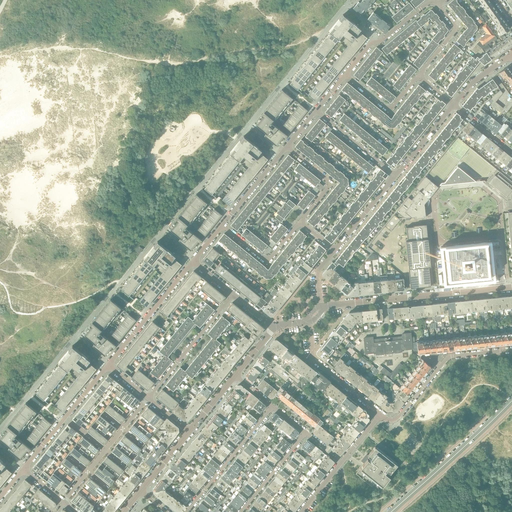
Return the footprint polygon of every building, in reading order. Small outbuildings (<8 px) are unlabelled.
[(368,6),(370,3),(372,0),(373,0),(374,0),(362,0),(360,3),(367,9),(368,7),(368,6)] [(458,5),(456,2),(457,1),(455,0),(453,0),(448,5),(451,8),(451,9),(452,10),(458,5)] [(491,4),(488,0),(487,0),(481,4),(485,9),(491,4)] [(365,11),(367,9),(360,3),(358,2),(355,6),(354,6),(352,8),(353,9),(356,11),(355,13),(359,16),(361,14),(360,13),(363,9),(365,11)] [(414,9),(409,3),(405,6),(410,12),(414,9)] [(495,9),(491,4),(485,9),(489,14),(495,9)] [(456,15),(463,9),(461,7),(458,5),(452,10),(453,11),(456,15)] [(410,12),(405,6),(402,9),(407,15),(410,12)] [(407,15),(402,9),(400,7),(397,9),(398,11),(403,17),(407,15)] [(467,15),(464,12),(465,11),(463,9),(456,15),(459,19),(460,20),(467,15)] [(499,15),(497,13),(495,9),(489,14),(492,19),(499,15)] [(441,22),(440,21),(438,18),(439,18),(436,14),(435,15),(432,11),(430,10),(425,15),(429,20),(430,19),(432,20),(433,22),(434,20),(435,22),(437,24),(438,25),(436,26),(441,31),(440,32),(444,35),(447,31),(447,30),(444,26),(445,25),(442,22),(441,22)] [(403,17),(398,11),(395,14),(400,20),(403,17)] [(381,21),(378,18),(374,15),(375,14),(373,13),(367,19),(372,23),(371,24),(373,26),(374,25),(379,29),(384,22),(382,20),(381,21)] [(400,20),(395,14),(391,17),(396,23),(400,20)] [(297,90),(342,35),(351,42),(346,49),(351,53),(353,55),(367,38),(359,32),(361,30),(343,15),(288,82),(289,84),(288,85),(290,90),(293,91),(301,96),(302,94),(297,90)] [(421,27),(427,22),(429,20),(425,15),(424,15),(420,18),(421,18),(417,22),(421,27)] [(465,25),(471,19),(469,17),(469,18),(467,15),(460,20),(461,21),(462,21),(465,25)] [(502,19),(500,16),(499,15),(492,19),(496,24),(502,19)] [(475,24),(473,21),(471,19),(465,25),(467,28),(475,28),(475,24)] [(509,29),(506,25),(502,19),(496,24),(494,25),(500,32),(499,33),(500,35),(509,29)] [(421,27),(417,22),(416,21),(412,23),(417,29),(419,28),(420,29),(422,28),(421,27)] [(386,29),(389,26),(386,24),(386,23),(384,22),(379,29),(383,32),(382,33),(385,35),(386,33),(388,31),(386,29)] [(417,29),(412,23),(409,26),(414,32),(417,29)] [(494,40),(496,39),(497,38),(495,36),(486,24),(482,27),(487,34),(479,40),(479,41),(476,44),(471,50),(475,54),(482,49),(489,44),(490,43),(494,40)] [(414,32),(409,26),(406,29),(410,35),(413,33),(414,34),(415,34),(414,32)] [(473,34),(475,31),(475,28),(467,28),(465,31),(472,36),(473,34)] [(410,35),(406,29),(402,32),(407,38),(410,35)] [(442,40),(444,36),(444,35),(440,32),(439,33),(439,32),(439,31),(437,30),(436,31),(438,32),(432,39),(437,43),(441,39),(442,40)] [(511,44),(511,32),(510,30),(508,32),(509,33),(505,36),(503,35),(501,36),(503,38),(504,37),(505,38),(510,45),(511,45),(511,44)] [(472,36),(465,31),(462,35),(461,34),(460,36),(467,41),(469,38),(470,38),(472,36)] [(407,38),(402,32),(399,35),(404,41),(407,38)] [(404,41),(399,35),(395,38),(400,43),(402,45),(403,44),(401,42),(404,41)] [(464,44),(467,41),(460,36),(459,37),(460,37),(456,41),(463,47),(465,45),(464,44)] [(400,43),(395,38),(392,40),(397,46),(400,43)] [(510,45),(505,38),(501,42),(505,49),(510,45)] [(438,44),(437,43),(432,39),(429,42),(436,48),(438,44)] [(397,46),(392,40),(389,43),(393,49),(397,46)] [(436,48),(429,42),(426,46),(433,51),(436,48)] [(505,49),(501,42),(497,45),(499,48),(498,49),(501,52),(505,49)] [(393,49),(389,43),(385,46),(390,52),(393,49)] [(461,50),(454,44),(451,48),(450,48),(449,49),(456,54),(458,52),(458,53),(460,50),(461,50)] [(501,52),(498,49),(499,48),(497,45),(491,49),(495,56),(501,52)] [(390,52),(385,46),(382,49),(387,55),(390,52)] [(433,51),(426,46),(424,49),(430,55),(433,51)] [(382,53),(380,51),(376,48),(373,51),(380,56),(382,53)] [(353,55),(351,53),(346,49),(342,53),(349,59),(353,55)] [(430,55),(424,49),(421,53),(427,58),(430,55)] [(453,58),(456,54),(449,49),(448,51),(445,55),(452,60),(454,58),(453,58)] [(495,56),(491,49),(486,53),(491,59),(495,56)] [(380,56),(373,51),(370,54),(377,60),(380,56)] [(349,59),(342,53),(339,57),(346,63),(349,59)] [(427,58),(421,53),(418,56),(424,62),(427,58)] [(491,59),(486,53),(483,55),(479,59),(477,57),(475,60),(472,58),(469,61),(469,60),(467,62),(474,68),(479,61),(481,62),(484,65),(488,62),(491,60),(491,59)] [(377,60),(370,54),(368,58),(374,63),(377,60)] [(452,60),(445,55),(442,59),(442,58),(441,60),(447,65),(449,62),(450,63),(452,60)] [(424,62),(418,56),(415,60),(422,65),(424,62)] [(346,63),(339,57),(335,61),(343,67),(346,63)] [(374,63),(368,58),(365,61),(371,66),(374,63)] [(422,65),(415,60),(413,64),(419,68),(422,65)] [(444,68),(447,65),(441,60),(440,61),(437,65),(444,70),(445,69),(444,68)] [(343,67),(335,61),(332,66),(339,72),(343,67)] [(371,66),(365,61),(362,65),(368,70),(371,66)] [(465,79),(474,68),(467,62),(465,64),(466,65),(461,72),(460,71),(458,73),(465,79)] [(368,70),(362,65),(359,68),(366,73),(368,70)] [(416,70),(410,65),(407,68),(413,73),(416,70)] [(444,70),(437,65),(434,69),(433,70),(439,75),(441,72),(442,73),(444,70)] [(339,72),(332,66),(328,70),(336,76),(339,72)] [(507,78),(511,74),(511,73),(507,67),(497,75),(502,82),(506,79),(504,77),(506,76),(507,78)] [(367,74),(366,73),(359,68),(357,71),(363,77),(365,75),(366,75),(367,74)] [(413,73),(407,68),(404,71),(410,77),(413,73)] [(336,76),(328,70),(325,74),(332,80),(336,76)] [(436,78),(439,75),(433,70),(431,71),(432,71),(428,75),(435,81),(437,79),(436,78)] [(363,77),(357,71),(354,75),(360,80),(363,77)] [(410,77),(404,71),(401,75),(407,80),(410,77)] [(465,79),(458,73),(456,76),(457,76),(452,83),(451,82),(449,84),(456,90),(465,79)] [(332,80),(325,74),(321,78),(329,84),(332,80)] [(407,80),(401,75),(398,78),(405,83),(407,80)] [(329,84),(321,78),(318,83),(325,88),(329,84)] [(370,86),(375,80),(371,78),(368,81),(366,83),(370,86)] [(405,83),(398,78),(395,82),(402,87),(405,83)] [(487,93),(495,88),(495,89),(497,87),(492,79),(478,89),(486,95),(488,94),(487,93)] [(373,89),(378,83),(375,80),(370,86),(373,89)] [(399,90),(402,87),(395,82),(393,85),(396,88),(396,89),(394,88),(393,89),(395,91),(396,91),(397,92),(398,92),(399,90)] [(325,88),(318,83),(315,87),(322,93),(325,88)] [(347,94),(352,87),(351,86),(347,83),(341,90),(344,92),(344,91),(347,94)] [(377,92),(382,86),(378,83),(373,89),(377,92)] [(451,96),(456,90),(449,84),(448,86),(448,87),(445,90),(448,93),(447,94),(451,96)] [(425,91),(418,85),(415,89),(414,90),(421,96),(423,93),(424,93),(425,91)] [(380,95),(385,89),(382,86),(377,92),(380,95)] [(322,93),(315,87),(311,91),(318,97),(322,93)] [(352,99),(357,92),(354,88),(352,87),(347,94),(350,96),(349,97),(352,99)] [(476,102),(479,99),(482,95),(484,97),(486,95),(478,89),(477,88),(468,99),(475,105),(477,103),(476,102)] [(383,97),(388,91),(385,89),(380,95),(383,97)] [(499,98),(503,93),(500,90),(500,91),(499,89),(495,92),(496,94),(494,95),(499,98)] [(274,125),(281,117),(295,100),(282,90),(275,100),(274,99),(263,113),(264,113),(255,124),(264,132),(265,131),(267,133),(264,136),(278,147),(287,136),(274,125)] [(418,99),(421,96),(414,90),(413,92),(410,96),(417,101),(419,99),(418,99)] [(318,97),(311,91),(308,95),(315,101),(318,97)] [(387,100),(392,94),(388,91),(383,97),(387,100)] [(357,102),(363,95),(361,94),(361,95),(357,92),(352,99),(353,100),(354,99),(357,102)] [(390,103),(395,97),(392,94),(387,100),(390,103)] [(345,100),(343,98),(339,95),(336,99),(342,104),(345,100)] [(362,107),(368,100),(364,97),(363,95),(357,102),(360,104),(360,105),(362,107)] [(417,101),(410,96),(407,100),(407,99),(406,101),(412,106),(415,103),(416,104),(417,101)] [(342,104),(336,99),(334,102),(340,107),(342,104)] [(475,105),(468,99),(462,106),(466,109),(467,108),(469,110),(472,107),(473,107),(475,105)] [(368,110),(373,104),(372,103),(371,103),(368,100),(362,107),(364,109),(364,108),(368,110)] [(440,110),(445,104),(441,101),(441,102),(438,100),(435,103),(434,103),(433,104),(440,110)] [(410,109),(412,106),(406,101),(404,102),(405,102),(402,106),(409,112),(411,110),(410,109)] [(340,107),(334,102),(331,105),(338,111),(340,109),(338,108),(340,107)] [(308,111),(306,110),(300,104),(296,109),(304,115),(308,111)] [(372,115),(378,108),(374,105),(373,104),(368,110),(371,113),(370,113),(372,115)] [(440,110),(433,104),(431,107),(426,114),(425,114),(424,115),(431,121),(440,110)] [(339,112),(338,111),(331,105),(328,109),(334,114),(336,116),(339,112)] [(409,112),(402,106),(398,110),(397,111),(404,116),(407,113),(407,114),(409,112)] [(478,119),(486,109),(484,107),(482,110),(481,109),(475,116),(478,119)] [(378,119),(383,112),(382,111),(378,108),(372,115),(374,117),(375,116),(378,119)] [(304,115),(296,109),(293,112),(289,109),(289,110),(301,120),(304,115)] [(334,114),(328,109),(325,113),(331,117),(334,114)] [(482,122),(488,115),(486,113),(488,111),(486,109),(478,119),(482,122)] [(301,120),(289,110),(288,111),(292,114),(289,117),(297,124),(301,120)] [(401,119),(404,116),(397,111),(396,112),(393,116),(394,116),(401,122),(402,120),(401,119)] [(382,124),(388,117),(384,114),(384,113),(383,112),(378,119),(381,121),(380,122),(381,122),(382,124)] [(487,122),(494,114),(493,112),(490,116),(488,115),(482,122),(485,125),(487,122)] [(459,123),(462,119),(459,117),(460,116),(456,113),(451,120),(458,125),(460,124),(459,123)] [(343,123),(347,117),(344,114),(342,117),(340,119),(339,120),(343,123)] [(489,128),(495,120),(493,119),(496,115),(494,114),(487,122),(485,125),(489,128)] [(422,132),(426,127),(431,121),(424,115),(422,118),(420,122),(417,125),(415,127),(422,132)] [(401,122),(394,116),(393,116),(391,119),(392,128),(396,127),(398,124),(399,124),(400,122),(401,122)] [(297,124),(289,117),(286,121),(282,117),(282,118),(294,128),(297,124)] [(349,122),(351,120),(347,117),(343,123),(346,126),(349,122)] [(392,128),(391,119),(388,117),(382,124),(385,125),(388,128),(392,128)] [(492,130),(502,119),(500,117),(497,122),(495,120),(489,128),(492,130)] [(294,128),(282,118),(281,119),(285,122),(282,126),(290,132),(294,128)] [(502,126),(500,125),(502,122),(504,119),(503,118),(502,119),(492,130),(496,133),(498,131),(502,126)] [(326,124),(319,119),(317,123),(323,128),(326,124)] [(350,129),(354,123),(351,120),(349,122),(346,126),(350,129)] [(450,134),(453,130),(456,127),(456,128),(458,125),(451,120),(442,130),(449,136),(451,135),(450,134)] [(501,134),(508,125),(509,124),(510,125),(511,123),(511,122),(510,121),(508,123),(508,122),(507,122),(505,124),(504,123),(502,126),(498,131),(501,134)] [(323,128),(317,123),(314,126),(320,131),(323,128)] [(353,131),(358,125),(354,123),(350,129),(353,131)] [(462,139),(472,127),(471,126),(472,125),(469,123),(469,124),(463,131),(465,133),(464,134),(464,135),(461,138),(462,138),(461,139),(462,139)] [(356,134),(361,128),(358,125),(353,131),(356,134)] [(504,137),(511,129),(509,128),(510,127),(508,125),(501,134),(504,137)] [(320,131),(314,126),(311,129),(317,135),(320,131)] [(333,135),(331,133),(330,132),(332,129),(329,127),(325,133),(327,135),(325,138),(328,141),(333,135)] [(413,143),(422,132),(415,127),(413,129),(414,129),(408,136),(406,138),(413,143)] [(471,138),(477,131),(477,130),(475,128),(474,128),(472,127),(462,139),(464,141),(465,140),(467,137),(470,139),(471,138)] [(362,139),(367,133),(361,128),(356,134),(360,137),(359,137),(360,138),(360,137),(361,139),(362,139)] [(317,135),(311,129),(308,133),(314,138),(317,135)] [(441,145),(444,141),(447,138),(447,139),(449,136),(442,130),(432,143),(440,150),(440,149),(443,146),(441,145)] [(475,141),(481,134),(477,131),(471,138),(475,141)] [(314,138),(308,133),(305,137),(306,137),(305,138),(307,140),(308,139),(311,142),(314,138)] [(365,141),(370,135),(367,133),(362,139),(361,139),(362,139),(365,141)] [(369,144),(374,138),(376,136),(372,133),(370,135),(365,141),(369,144)] [(480,145),(486,138),(481,134),(475,141),(480,145)] [(332,143),(336,137),(333,135),(328,141),(332,143)] [(211,195),(243,156),(252,163),(246,170),(254,176),(258,171),(267,159),(260,153),(261,151),(244,136),(202,187),(211,195)] [(335,146),(340,140),(336,137),(332,143),(335,146)] [(372,147),(377,141),(374,138),(369,144),(372,147)] [(404,154),(408,149),(413,143),(406,138),(404,140),(405,140),(399,147),(397,148),(404,154)] [(484,148),(490,141),(486,138),(480,145),(484,148)] [(300,151),(305,145),(303,143),(303,142),(301,140),(295,147),(299,150),(300,151)] [(339,149),(344,143),(340,140),(335,146),(339,149)] [(375,150),(380,144),(377,141),(372,147),(375,150)] [(488,152),(494,145),(490,141),(484,148),(483,149),(480,153),(481,154),(483,152),(483,153),(484,151),(485,151),(486,150),(488,152)] [(342,152),(347,146),(344,143),(339,149),(342,152)] [(440,150),(432,143),(432,144),(431,146),(430,145),(430,146),(438,152),(437,153),(438,153),(441,155),(444,152),(440,149),(440,150)] [(379,153),(384,146),(380,144),(375,150),(379,153)] [(386,154),(387,152),(386,151),(387,149),(389,147),(386,144),(384,147),(384,146),(379,153),(382,155),(381,157),(383,159),(387,155),(386,154)] [(305,155),(311,148),(309,147),(308,147),(305,145),(300,151),(301,152),(302,152),(305,155)] [(492,155),(498,148),(494,145),(488,152),(492,155)] [(347,156),(352,150),(351,149),(351,148),(350,148),(347,146),(342,152),(347,156)] [(428,161),(431,158),(433,154),(435,156),(437,153),(438,152),(430,146),(420,158),(427,164),(429,162),(428,161)] [(310,160),(316,153),(313,151),(313,150),(311,148),(305,155),(309,158),(309,159),(310,160)] [(404,154),(397,148),(395,151),(396,151),(391,157),(390,157),(386,162),(390,165),(393,168),(394,169),(394,168),(397,165),(396,164),(404,154)] [(497,159),(503,152),(498,148),(492,155),(497,159)] [(351,159),(356,153),(353,150),(352,150),(347,156),(348,157),(347,159),(349,161),(351,159)] [(501,162),(507,155),(505,154),(506,153),(503,151),(503,152),(497,159),(501,162)] [(315,163),(321,157),(319,155),(316,153),(310,160),(312,161),(312,160),(315,163)] [(354,161),(359,156),(356,153),(351,159),(354,161)] [(294,160),(288,155),(286,158),(292,163),(294,160)] [(505,166),(511,158),(509,156),(507,155),(501,162),(505,166)] [(358,164),(363,159),(359,156),(354,161),(358,164)] [(321,168),(326,161),(323,159),(321,157),(315,163),(319,167),(321,168)] [(292,163),(286,158),(283,162),(289,167),(290,168),(291,166),(290,165),(292,163)] [(420,171),(422,168),(424,165),(425,166),(427,164),(420,158),(412,167),(419,173),(421,171),(420,171)] [(361,167),(366,161),(363,159),(358,164),(361,167)] [(326,172),(331,165),(329,163),(329,164),(326,161),(321,168),(322,169),(326,172)] [(365,170),(370,164),(366,161),(361,167),(365,170)] [(289,167),(283,162),(280,165),(286,170),(289,167)] [(296,167),(294,170),(298,172),(298,173),(303,167),(299,164),(296,167)] [(374,170),(372,169),(373,167),(370,164),(365,170),(368,173),(368,172),(371,174),(374,170)] [(286,170),(280,165),(277,169),(283,174),(286,170)] [(331,176),(336,170),(333,167),(334,167),(331,165),(326,172),(330,175),(331,176)] [(298,173),(295,176),(295,177),(298,179),(301,175),(306,169),(303,167),(298,173)] [(419,173),(412,167),(401,180),(409,186),(413,182),(412,181),(417,175),(418,175),(419,173)] [(283,174),(277,169),(275,172),(281,177),(283,174)] [(305,178),(310,172),(306,169),(301,175),(305,178)] [(388,176),(387,175),(384,172),(380,169),(376,174),(377,175),(372,180),(371,180),(369,183),(376,188),(384,178),(385,180),(386,179),(385,179),(388,176)] [(465,182),(463,181),(457,176),(460,173),(456,169),(443,185),(465,182)] [(254,176),(246,170),(243,174),(250,180),(254,176)] [(337,180),(342,173),(339,172),(336,170),(331,176),(332,177),(336,180),(337,180)] [(467,176),(465,174),(465,172),(462,170),(460,173),(457,176),(463,181),(467,176)] [(281,177),(275,172),(272,175),(278,180),(281,177)] [(308,181),(313,175),(310,172),(305,178),(308,181)] [(511,182),(500,172),(496,177),(495,175),(488,183),(490,184),(488,186),(506,202),(506,203),(506,205),(507,206),(507,207),(508,208),(511,207),(511,182)] [(347,182),(346,178),(343,175),(342,173),(337,180),(339,182),(339,183),(347,182)] [(250,180),(243,174),(240,178),(247,184),(250,180)] [(278,180),(272,175),(269,179),(275,184),(276,182),(278,183),(279,181),(278,180)] [(311,184),(316,178),(313,175),(308,181),(311,184)] [(427,201),(438,187),(425,177),(416,189),(419,191),(411,200),(408,198),(397,212),(404,218),(414,217),(414,219),(424,218),(424,217),(424,216),(425,216),(425,208),(426,208),(427,207),(428,206),(428,205),(428,203),(428,202),(427,201)] [(247,184),(240,178),(236,183),(243,189),(247,184)] [(316,178),(311,184),(315,186),(315,187),(318,183),(320,181),(316,178)] [(277,186),(275,184),(269,179),(266,182),(272,187),(274,189),(277,186)] [(409,186),(401,180),(391,193),(398,199),(400,197),(399,196),(402,192),(404,191),(405,191),(409,186)] [(272,187),(266,182),(263,186),(269,191),(272,187)] [(345,188),(347,185),(347,182),(339,183),(337,185),(344,191),(346,189),(345,188)] [(243,189),(236,183),(233,187),(240,193),(243,189)] [(376,188),(369,183),(368,184),(369,185),(363,192),(362,191),(360,193),(367,199),(376,188)] [(344,191),(337,185),(334,189),(333,189),(332,190),(339,196),(342,192),(342,193),(344,191)] [(269,191),(263,186),(260,189),(261,190),(259,192),(265,196),(267,194),(269,191)] [(240,193),(233,187),(229,191),(236,197),(240,193)] [(339,196),(332,190),(331,192),(329,195),(336,201),(337,199),(338,197),(339,196)] [(236,197),(229,191),(226,196),(233,202),(236,197)] [(265,196),(259,192),(259,191),(256,195),(262,200),(264,198),(267,200),(268,198),(265,196)] [(309,191),(306,194),(312,199),(315,196),(310,192),(309,191)] [(358,210),(363,204),(367,199),(360,193),(359,195),(360,196),(354,202),(351,205),(358,210)] [(398,199),(391,193),(383,203),(390,209),(392,207),(391,206),(396,201),(398,199)] [(312,199),(306,194),(303,198),(309,203),(312,199)] [(192,226),(196,221),(209,205),(207,203),(197,195),(189,205),(188,204),(175,220),(177,221),(170,230),(178,236),(179,235),(181,237),(179,241),(191,251),(192,252),(202,240),(189,230),(192,226)] [(260,202),(262,200),(256,195),(253,198),(260,204),(262,205),(263,204),(260,202)] [(336,201),(329,195),(325,199),(324,200),(331,206),(333,203),(334,204),(336,201)] [(233,202),(226,196),(222,200),(229,206),(233,202)] [(260,204),(253,198),(251,201),(257,206),(258,204),(259,205),(260,204)] [(295,205),(289,200),(289,201),(286,198),(284,201),(285,202),(292,208),(292,209),(295,205)] [(309,203),(303,198),(300,201),(306,206),(309,203)] [(331,206),(324,200),(323,202),(320,206),(327,211),(329,209),(328,209),(331,206)] [(257,206),(251,201),(248,205),(254,210),(257,206)] [(297,205),(298,205),(303,210),(306,206),(300,201),(297,205)] [(292,208),(285,202),(283,205),(284,205),(281,208),(288,213),(289,212),(292,208)] [(390,209),(383,203),(373,215),(381,222),(384,219),(382,217),(388,210),(388,211),(390,209)] [(256,212),(254,210),(248,205),(245,208),(251,213),(253,215),(256,212)] [(349,221),(354,215),(358,210),(351,205),(350,206),(351,207),(345,213),(342,216),(349,221)] [(327,211),(320,206),(317,210),(317,209),(316,211),(323,216),(325,214),(327,211)] [(251,213),(245,208),(242,212),(248,217),(249,218),(250,216),(249,215),(251,213)] [(288,213),(281,208),(279,211),(278,210),(277,212),(278,214),(284,218),(287,215),(288,213)] [(222,216),(214,209),(211,213),(219,220),(222,216)] [(470,213),(468,212),(466,210),(460,218),(464,221),(470,213)] [(323,216),(316,211),(314,212),(315,212),(312,216),(319,222),(320,220),(323,216)] [(248,217),(242,212),(239,215),(246,220),(248,217)] [(219,220),(211,213),(208,217),(204,214),(203,214),(215,224),(219,220)] [(215,224),(203,214),(202,215),(206,218),(204,222),(212,228),(215,224)] [(284,219),(284,218),(278,214),(275,217),(281,222),(284,219)] [(246,220),(239,215),(237,219),(244,224),(245,223),(244,222),(246,220)] [(378,233),(385,224),(381,222),(373,215),(371,218),(379,224),(381,226),(376,232),(378,233)] [(319,222),(312,216),(308,220),(307,221),(309,223),(313,226),(312,227),(314,229),(315,228),(314,226),(316,223),(317,224),(319,222)] [(349,221),(342,216),(341,217),(342,218),(338,223),(336,224),(333,226),(340,232),(349,221)] [(379,224),(371,218),(361,230),(368,236),(370,234),(369,234),(375,226),(376,227),(379,224)] [(244,224),(237,219),(234,222),(240,227),(242,225),(243,226),(244,224)] [(287,229),(282,225),(281,224),(276,220),(275,222),(278,224),(276,226),(279,228),(285,233),(287,229)] [(212,228),(204,222),(201,225),(197,222),(196,223),(208,233),(212,228)] [(240,227),(234,222),(231,226),(239,233),(240,231),(238,229),(240,227)] [(208,233),(196,223),(196,224),(200,227),(197,230),(205,237),(208,233)] [(426,225),(425,225),(413,226),(413,227),(406,228),(407,241),(406,241),(410,289),(431,287),(429,267),(431,267),(426,225)] [(331,243),(336,237),(340,232),(333,226),(332,228),(333,229),(327,235),(325,238),(331,243)] [(285,233),(279,228),(276,231),(282,236),(285,233)] [(245,237),(250,231),(246,229),(243,232),(242,231),(241,233),(242,234),(241,235),(245,237)] [(304,239),(306,236),(301,232),(300,230),(298,232),(295,236),(303,242),(304,240),(304,239)] [(368,236),(361,230),(352,241),(359,247),(361,245),(360,244),(365,238),(366,239),(368,236)] [(248,240),(253,234),(250,231),(245,237),(248,240)] [(282,236),(276,231),(273,235),(279,240),(282,236)] [(224,244),(229,238),(228,237),(224,234),(218,241),(221,243),(221,242),(224,244)] [(252,243),(257,237),(253,234),(248,240),(252,243)] [(279,240),(273,235),(270,238),(268,240),(269,241),(271,239),(273,241),(276,243),(279,240)] [(303,242),(295,236),(292,240),(291,241),(298,247),(300,244),(301,244),(303,242)] [(255,246),(260,240),(257,237),(252,243),(255,246)] [(229,249),(234,242),(231,239),(229,238),(224,244),(227,247),(229,249)] [(258,249),(263,243),(260,240),(255,246),(258,249)] [(271,249),(276,243),(273,241),(268,247),(267,245),(264,249),(268,253),(271,249)] [(298,247),(291,241),(290,242),(290,243),(287,246),(294,252),(296,250),(295,250),(298,247)] [(352,254),(355,251),(357,249),(359,247),(352,241),(344,251),(351,257),(353,255),(352,254)] [(129,296),(157,261),(166,269),(160,275),(166,280),(168,281),(172,276),(181,265),(174,258),(175,256),(157,242),(119,288),(129,296)] [(234,253),(240,246),(238,245),(234,242),(229,249),(231,251),(231,250),(234,253)] [(264,249),(267,245),(263,243),(258,249),(262,252),(264,249)] [(316,261),(321,256),(325,250),(319,244),(317,246),(318,247),(312,254),(312,253),(310,256),(316,261)] [(501,244),(440,250),(444,285),(505,279),(504,269),(497,269),(496,258),(503,258),(501,244)] [(239,258),(244,251),(241,248),(241,247),(240,246),(234,253),(237,255),(237,256),(239,258)] [(294,252),(287,246),(284,250),(283,251),(290,257),(292,254),(294,252)] [(220,255),(212,248),(209,252),(217,259),(220,255),(221,256),(222,255),(221,254),(220,255)] [(244,261),(250,255),(249,254),(248,254),(244,251),(239,258),(241,259),(242,259),(244,261)] [(290,257),(283,251),(281,253),(282,253),(279,257),(286,262),(287,260),(290,257)] [(351,257),(344,251),(336,260),(338,262),(343,267),(345,264),(344,264),(349,258),(349,259),(351,257)] [(217,259),(209,252),(206,256),(214,263),(217,259)] [(249,266),(255,259),(251,256),(250,255),(244,261),(247,263),(247,264),(249,266)] [(214,263),(206,256),(202,260),(210,267),(214,263)] [(311,267),(316,261),(310,256),(308,258),(305,262),(311,267)] [(286,262),(279,257),(275,260),(274,261),(281,267),(284,264),(284,265),(286,262)] [(302,280),(311,268),(312,268),(311,267),(305,262),(304,261),(301,264),(301,263),(303,261),(298,258),(294,263),(298,266),(298,267),(295,270),(296,271),(294,273),(302,280)] [(255,269),(260,263),(259,262),(255,259),(249,266),(252,268),(252,267),(255,269)] [(338,273),(333,269),(338,262),(336,260),(333,263),(332,262),(323,274),(323,275),(334,285),(340,277),(338,275),(339,274),(338,273)] [(281,267),(274,261),(273,263),(270,267),(277,273),(279,270),(281,267)] [(219,274),(225,266),(221,262),(218,266),(214,270),(219,274)] [(259,274),(265,268),(265,267),(261,264),(260,263),(255,269),(258,272),(257,273),(259,274)] [(222,277),(229,269),(225,266),(219,274),(222,277)] [(277,273),(270,267),(268,270),(269,278),(273,278),(275,275),(276,275),(277,273)] [(269,278),(268,270),(265,268),(259,274),(262,276),(265,278),(269,278)] [(226,280),(232,272),(229,269),(222,277),(226,280)] [(202,278),(193,271),(190,275),(198,282),(202,278)] [(230,283),(236,275),(232,272),(226,280),(230,283)] [(292,292),(302,280),(294,273),(292,276),(291,275),(285,282),(286,283),(284,286),(292,292)] [(374,292),(373,282),(368,282),(367,274),(365,275),(363,275),(363,280),(365,280),(365,282),(358,283),(359,294),(374,292)] [(166,280),(160,275),(157,280),(164,286),(168,281),(166,280)] [(198,282),(190,275),(187,279),(195,286),(198,282)] [(233,286),(240,278),(236,275),(230,283),(233,286)] [(403,289),(402,279),(395,279),(394,276),(387,276),(388,280),(389,291),(403,289)] [(340,290),(347,281),(344,279),(343,279),(340,277),(334,285),(340,290)] [(359,294),(358,283),(357,280),(353,280),(353,277),(348,278),(348,280),(347,281),(340,290),(347,295),(359,294)] [(206,282),(202,278),(198,282),(203,286),(206,282)] [(237,289),(244,281),(240,278),(233,286),(237,289)] [(195,286),(187,279),(184,283),(192,290),(195,286)] [(164,286),(157,280),(153,284),(161,290),(164,286)] [(389,291),(388,280),(373,282),(374,292),(389,291)] [(241,292),(247,284),(244,281),(237,289),(241,292)] [(204,293),(210,285),(206,282),(203,286),(200,290),(204,293)] [(192,290),(184,283),(180,287),(188,294),(192,290)] [(161,290),(153,284),(150,288),(157,294),(161,290)] [(245,295),(251,287),(247,284),(241,292),(245,295)] [(282,304),(292,292),(284,286),(282,284),(280,287),(281,288),(275,295),(276,295),(274,298),(282,304)] [(204,300),(214,288),(210,285),(204,293),(206,295),(203,299),(204,300)] [(188,294),(180,287),(177,291),(185,298),(188,294)] [(248,298),(255,290),(251,287),(245,295),(248,298)] [(157,294),(150,288),(146,292),(154,298),(157,294)] [(211,299),(217,291),(214,288),(204,300),(205,301),(208,297),(211,299)] [(252,301),(258,293),(255,290),(248,298),(252,301)] [(185,298),(177,291),(174,295),(182,302),(185,298)] [(211,306),(221,294),(217,291),(211,299),(214,301),(211,305),(211,306)] [(154,298),(146,292),(143,297),(150,303),(154,298)] [(256,304),(262,296),(258,293),(252,301),(256,304)] [(219,305),(225,297),(221,294),(211,306),(212,307),(215,303),(219,305)] [(272,316),(282,304),(274,298),(269,294),(264,300),(261,298),(256,305),(261,309),(270,316),(272,316)] [(182,302),(174,295),(171,299),(179,306),(182,302)] [(511,308),(511,296),(501,298),(503,309),(511,308)] [(150,303),(143,297),(139,301),(147,307),(150,303)] [(503,309),(501,298),(486,299),(487,311),(495,310),(496,318),(496,322),(498,322),(498,318),(499,318),(498,310),(503,309)] [(179,306),(171,299),(167,303),(175,310),(179,306)] [(487,311),(486,299),(470,301),(471,312),(487,311)] [(106,331),(110,326),(123,310),(111,300),(103,310),(102,309),(89,325),(91,327),(84,335),(92,341),(93,341),(96,343),(93,346),(106,357),(113,349),(116,346),(103,335),(106,331)] [(471,312),(470,301),(455,302),(456,314),(471,312)] [(456,314),(455,302),(439,304),(440,315),(456,314)] [(175,310),(167,303),(164,307),(172,313),(175,310)] [(226,318),(236,306),(232,303),(226,311),(229,313),(225,318),(226,318)] [(207,319),(214,310),(207,304),(200,313),(207,319)] [(440,315),(439,304),(423,305),(425,317),(428,317),(428,318),(432,318),(432,316),(434,316),(435,320),(440,319),(440,315)] [(425,317),(423,305),(408,307),(409,318),(409,319),(425,317)] [(234,317),(240,309),(236,306),(226,318),(227,319),(230,315),(234,317)] [(172,313),(164,307),(161,311),(169,318),(172,313)] [(409,318),(408,307),(393,309),(394,319),(395,319),(397,319),(397,318),(400,318),(400,319),(404,318),(404,317),(406,317),(406,318),(409,318)] [(234,324),(244,312),(240,309),(234,317),(236,319),(233,324),(234,324)] [(382,317),(381,310),(368,311),(370,330),(370,332),(372,332),(371,324),(371,321),(373,320),(373,321),(377,321),(377,320),(382,320),(382,317)] [(370,330),(368,311),(349,313),(355,318),(356,322),(357,323),(358,322),(359,324),(362,323),(362,322),(365,322),(365,321),(367,321),(367,322),(367,324),(368,324),(369,330),(370,330)] [(241,323),(247,315),(244,312),(234,324),(234,325),(238,321),(241,323)] [(200,327),(207,319),(200,313),(193,321),(195,323),(200,327)] [(352,326),(356,322),(355,318),(349,313),(339,324),(347,331),(349,329),(350,330),(353,326),(352,326)] [(136,321),(135,320),(128,314),(125,318),(133,325),(136,321)] [(251,318),(247,315),(241,323),(243,325),(241,328),(241,329),(242,329),(251,318)] [(222,331),(229,322),(222,316),(215,325),(222,331)] [(188,332),(195,323),(193,321),(188,317),(181,326),(188,332)] [(133,325),(125,318),(122,322),(118,319),(117,319),(129,329),(133,325)] [(264,328),(258,323),(251,318),(242,329),(244,331),(251,336),(254,339),(257,336),(257,337),(264,328)] [(129,329),(117,319),(117,320),(121,324),(118,327),(126,333),(129,329)] [(160,328),(152,321),(149,326),(157,332),(160,328)] [(347,331),(339,324),(330,336),(338,343),(340,340),(341,341),(346,335),(345,334),(347,331)] [(215,340),(222,331),(215,325),(208,334),(212,338),(215,340)] [(157,332),(149,326),(146,330),(153,336),(157,332)] [(181,340),(188,332),(181,326),(174,334),(181,340)] [(126,333),(118,327),(115,330),(111,327),(110,328),(122,338),(126,333)] [(122,338),(110,328),(110,329),(114,332),(111,336),(119,342),(122,338)] [(153,336),(146,330),(142,334),(150,340),(153,336)] [(412,349),(411,343),(411,338),(410,333),(402,334),(403,337),(390,338),(386,338),(386,339),(373,340),(372,337),(364,338),(365,354),(376,353),(376,355),(378,354),(378,356),(383,355),(383,354),(387,353),(387,355),(392,354),(392,353),(395,353),(395,354),(401,353),(400,352),(402,352),(402,350),(412,349)] [(150,340),(142,334),(139,338),(147,344),(150,340)] [(174,349),(181,340),(174,334),(167,343),(174,349)] [(237,334),(234,337),(239,342),(237,344),(234,348),(242,354),(247,348),(252,342),(253,341),(252,340),(254,339),(251,336),(250,338),(246,335),(245,336),(244,336),(243,337),(241,340),(236,336),(238,334),(237,334)] [(338,343),(330,336),(321,347),(329,354),(331,352),(337,345),(336,345),(338,343)] [(147,344),(139,338),(136,342),(144,348),(147,344)] [(213,352),(220,343),(215,340),(212,338),(206,346),(213,352)] [(424,353),(423,342),(417,342),(416,338),(411,338),(411,343),(416,343),(417,353),(421,356),(422,354),(422,353),(424,353)] [(300,381),(288,371),(299,358),(276,340),(275,340),(262,355),(269,361),(265,366),(263,368),(268,373),(269,372),(271,370),(275,373),(278,376),(281,378),(285,382),(289,377),(294,381),(298,384),(300,381)] [(144,348),(136,342),(133,346),(141,352),(144,348)] [(167,357),(174,349),(167,343),(160,351),(165,356),(167,357)] [(44,400),(72,366),(81,373),(75,380),(81,384),(82,386),(96,369),(88,363),(90,361),(72,346),(34,392),(44,400)] [(141,352),(133,346),(129,349),(137,356),(141,352)] [(206,360),(213,352),(206,346),(199,355),(206,360)] [(329,354),(321,347),(317,352),(317,354),(325,361),(327,362),(330,358),(328,357),(329,354)] [(242,354),(234,348),(231,352),(229,351),(228,352),(227,351),(228,350),(225,348),(221,352),(224,354),(225,353),(228,355),(224,360),(232,367),(242,354)] [(137,356),(129,349),(126,353),(134,360),(137,356)] [(134,360),(126,353),(123,357),(131,364),(134,360)] [(199,369),(206,360),(199,355),(192,363),(199,369)] [(258,361),(253,366),(260,372),(260,371),(262,369),(263,368),(265,366),(269,361),(262,355),(258,361)] [(165,370),(172,361),(167,357),(165,356),(158,364),(165,370)] [(131,364),(123,357),(120,361),(128,368),(131,364)] [(310,368),(309,366),(299,358),(288,371),(300,381),(303,377),(310,368)] [(339,372),(345,365),(342,362),(339,359),(337,361),(333,367),(339,372)] [(432,368),(421,359),(420,361),(421,362),(419,365),(427,372),(428,372),(430,370),(432,368)] [(222,379),(232,367),(224,360),(214,372),(222,379)] [(133,372),(128,368),(120,361),(116,365),(129,376),(133,372)] [(351,369),(356,363),(352,361),(348,366),(347,367),(345,365),(339,372),(350,381),(356,374),(353,372),(354,371),(351,369)] [(192,377),(199,369),(192,363),(185,372),(187,373),(187,374),(192,377)] [(395,377),(397,374),(403,366),(400,363),(398,366),(398,367),(391,375),(382,368),(383,368),(380,365),(377,369),(385,375),(391,380),(392,381),(393,379),(395,377)] [(158,378),(165,370),(158,364),(151,373),(158,378)] [(427,372),(419,365),(415,370),(423,377),(425,377),(426,375),(426,374),(427,372)] [(253,380),(256,377),(258,379),(259,378),(262,373),(260,371),(260,372),(253,366),(246,375),(246,378),(252,383),(254,381),(253,380)] [(136,381),(145,369),(145,368),(141,372),(138,370),(131,378),(136,381)] [(180,382),(187,374),(187,373),(185,372),(180,368),(173,376),(180,382)] [(310,381),(317,373),(310,368),(303,377),(300,381),(298,384),(297,384),(299,385),(299,386),(303,389),(310,381)] [(139,384),(146,376),(143,374),(146,370),(145,369),(136,381),(139,384)] [(423,377),(415,370),(411,375),(419,381),(421,381),(422,379),(422,378),(423,377)] [(330,383),(331,382),(318,371),(317,373),(310,381),(313,384),(309,389),(316,394),(319,389),(322,391),(323,393),(324,392),(324,391),(330,383)] [(222,379),(214,372),(209,379),(208,380),(204,385),(212,391),(222,379)] [(366,381),(363,378),(360,376),(359,376),(356,374),(350,381),(362,391),(368,384),(365,381),(366,381)] [(123,388),(108,375),(105,380),(113,386),(120,392),(123,388)] [(143,387),(153,375),(152,375),(149,379),(146,376),(139,384),(143,387)] [(148,391),(154,383),(151,380),(154,376),(153,375),(143,387),(148,391)] [(261,390),(268,381),(266,379),(268,377),(266,376),(264,375),(261,378),(263,380),(257,387),(261,390)] [(419,381),(411,375),(408,379),(416,386),(417,386),(419,384),(418,383),(419,381)] [(173,391),(180,382),(173,376),(166,385),(173,391)] [(264,393),(270,385),(269,384),(270,382),(269,382),(271,379),(270,379),(268,381),(261,390),(264,393)] [(374,388),(377,385),(378,387),(382,382),(380,381),(378,379),(374,384),(375,384),(373,387),(371,385),(371,386),(368,384),(362,391),(374,400),(379,393),(377,391),(378,391),(374,388)] [(416,386),(408,379),(404,384),(412,391),(413,391),(415,389),(414,388),(415,386),(416,386)] [(82,386),(81,384),(75,380),(72,384),(79,390),(82,386)] [(113,386),(105,380),(102,384),(110,390),(113,386)] [(267,396),(277,384),(276,383),(274,385),(273,385),(272,387),(270,385),(264,393),(267,396)] [(341,392),(337,389),(330,383),(324,391),(324,392),(333,399),(334,400),(341,392)] [(79,390),(72,384),(68,388),(75,394),(79,390)] [(110,390),(102,384),(98,388),(106,394),(110,390)] [(277,384),(267,396),(271,398),(272,398),(275,395),(281,387),(277,384)] [(412,391),(404,384),(400,389),(401,389),(409,396),(411,393),(410,392),(412,391)] [(202,403),(212,391),(204,385),(194,397),(202,403)] [(239,398),(241,395),(243,392),(244,393),(246,390),(240,385),(237,385),(230,395),(237,401),(239,398)] [(280,399),(286,391),(290,386),(288,385),(286,387),(283,390),(281,387),(275,395),(280,399)] [(75,394),(68,388),(65,393),(72,398),(75,394)] [(106,394),(98,388),(95,391),(103,398),(106,394)] [(121,399),(127,391),(123,388),(120,392),(117,396),(121,399)] [(160,401),(170,389),(169,388),(165,392),(162,390),(156,397),(160,401)] [(409,396),(401,389),(400,389),(399,388),(397,391),(398,391),(395,394),(397,396),(396,398),(397,399),(394,402),(393,402),(393,407),(392,407),(392,411),(395,411),(396,412),(409,396)] [(164,404),(170,396),(167,394),(171,389),(170,389),(160,401),(164,404)] [(103,398),(95,391),(92,395),(100,402),(103,398)] [(125,402),(131,394),(127,391),(121,399),(125,402)] [(285,403),(291,395),(286,391),(280,399),(285,403)] [(351,400),(348,397),(341,392),(334,400),(333,399),(331,402),(332,403),(332,402),(338,407),(340,404),(345,408),(351,400)] [(72,398),(65,393),(61,397),(68,403),(72,398)] [(387,400),(385,398),(386,397),(383,395),(383,396),(379,393),(374,400),(388,412),(389,412),(392,411),(392,407),(393,407),(393,402),(388,403),(386,401),(387,400)] [(129,405),(135,397),(131,394),(125,402),(129,405)] [(249,405),(255,397),(251,394),(242,405),(243,406),(244,407),(247,403),(249,405)] [(100,402),(92,395),(89,399),(97,406),(100,402)] [(168,407),(178,395),(177,395),(173,399),(170,396),(164,404),(168,407)] [(172,411),(178,403),(175,400),(178,396),(178,395),(168,407),(172,411)] [(231,407),(232,406),(235,403),(237,401),(230,395),(223,404),(221,407),(228,413),(232,408),(231,407)] [(290,407),(296,399),(291,395),(285,403),(290,407)] [(68,403),(61,397),(58,401),(65,407),(68,403)] [(133,409),(139,401),(135,397),(129,405),(133,409)] [(191,417),(202,403),(194,397),(191,401),(189,399),(188,400),(185,397),(184,397),(182,400),(184,402),(185,400),(189,403),(190,404),(186,408),(184,408),(186,420),(188,419),(191,417)] [(252,407),(258,400),(255,397),(249,405),(246,408),(247,409),(248,407),(249,408),(251,406),(252,407)] [(97,406),(89,399),(85,403),(93,410),(97,406)] [(296,412),(302,404),(296,399),(290,407),(296,412)] [(256,411),(262,403),(258,400),(252,407),(254,409),(251,412),(249,411),(248,412),(249,413),(252,415),(255,412),(256,411)] [(362,409),(358,405),(351,400),(345,408),(353,415),(353,414),(356,416),(362,409)] [(65,407),(58,401),(54,405),(61,411),(65,407)] [(93,410),(85,403),(82,407),(90,414),(93,410)] [(260,413),(265,407),(265,405),(262,403),(256,411),(260,413)] [(301,416),(308,409),(309,407),(304,403),(303,404),(302,404),(296,412),(301,416)] [(19,438),(25,430),(39,414),(26,404),(19,413),(18,412),(4,429),(6,430),(0,437),(0,438),(8,445),(8,444),(11,446),(8,449),(22,461),(31,449),(19,438)] [(113,417),(119,409),(115,405),(113,408),(109,405),(105,410),(113,417)] [(186,420),(184,408),(182,409),(178,405),(173,411),(175,413),(184,420),(186,420)] [(90,414),(82,407),(79,411),(87,418),(90,414)] [(145,419),(152,411),(147,407),(141,415),(145,419)] [(220,422),(223,419),(225,416),(226,416),(228,413),(221,407),(211,420),(218,426),(220,423),(220,422)] [(121,415),(124,412),(119,409),(113,417),(121,423),(125,419),(121,415)] [(306,420),(313,413),(308,409),(301,416),(306,420)] [(368,415),(366,413),(366,412),(366,411),(364,410),(363,410),(362,409),(356,416),(356,418),(368,417),(368,416),(368,415)] [(87,418),(79,411),(76,415),(84,422),(87,418)] [(149,422),(156,414),(152,411),(145,419),(149,422)] [(256,418),(252,415),(249,413),(246,416),(253,423),(255,421),(255,420),(256,419),(256,418)] [(312,425),(319,416),(316,413),(315,415),(313,413),(306,420),(312,425)] [(153,425),(160,417),(156,414),(149,422),(153,425)] [(274,422),(280,416),(277,414),(276,414),(275,414),(274,414),(270,419),(274,422)] [(84,422),(76,415),(72,419),(80,426),(84,422)] [(231,423),(235,418),(231,415),(227,420),(231,423)] [(102,430),(108,423),(100,416),(96,421),(100,424),(97,427),(102,430)] [(253,423),(246,416),(243,420),(250,426),(251,425),(252,425),(253,423)] [(274,430),(283,419),(280,416),(274,422),(276,424),(273,428),(272,429),(273,430),(274,430)] [(321,424),(323,421),(324,420),(319,416),(312,425),(316,429),(321,424)] [(157,429),(164,421),(160,417),(153,425),(157,429)] [(362,427),(365,424),(369,420),(368,418),(368,417),(356,418),(356,420),(354,423),(353,423),(351,425),(359,432),(362,428),(362,427)] [(52,424),(44,418),(40,422),(48,428),(52,424)] [(178,428),(169,421),(167,419),(162,425),(167,430),(167,431),(178,430),(178,428)] [(281,428),(287,422),(283,419),(274,430),(275,432),(279,427),(281,428)] [(218,426),(211,420),(201,432),(208,438),(210,436),(209,435),(215,428),(216,428),(218,426)] [(250,426),(243,420),(240,423),(248,430),(249,428),(249,427),(250,426)] [(48,428),(40,422),(37,426),(33,422),(33,423),(45,433),(48,428)] [(281,437),(291,425),(287,422),(281,428),(284,430),(283,432),(280,436),(281,437)] [(45,433),(33,423),(32,424),(36,427),(33,430),(41,437),(45,433)] [(116,429),(115,428),(108,423),(102,430),(106,434),(108,431),(112,434),(116,429)] [(248,430),(240,423),(237,427),(245,433),(245,432),(246,432),(248,430)] [(270,427),(266,424),(264,425),(263,427),(262,427),(260,428),(268,435),(273,430),(272,429),(270,427)] [(317,436),(323,428),(321,427),(322,425),(321,424),(316,429),(314,432),(314,434),(317,436)] [(76,431),(68,425),(64,429),(72,436),(76,431)] [(137,436),(144,429),(139,425),(137,428),(133,425),(129,430),(137,436)] [(289,435),(295,428),(291,425),(281,437),(285,440),(286,439),(284,437),(287,433),(289,435)] [(352,439),(355,435),(356,436),(359,432),(351,425),(342,437),(350,443),(353,439),(352,439)] [(95,438),(102,430),(97,427),(95,430),(91,427),(87,432),(95,438)] [(245,433),(237,427),(234,430),(242,436),(245,433)] [(268,435),(260,428),(259,431),(258,432),(266,438),(268,435)] [(294,438),(298,434),(298,432),(297,432),(297,430),(295,428),(289,435),(292,437),(288,441),(290,443),(294,439),(294,438)] [(320,439),(327,431),(323,428),(317,436),(320,439)] [(72,436),(64,429),(61,433),(69,440),(72,436)] [(145,435),(148,432),(144,429),(137,436),(145,443),(149,438),(145,435)] [(41,437),(33,430),(30,434),(26,431),(38,441),(41,437)] [(104,437),(106,434),(102,430),(95,438),(104,445),(107,440),(104,437)] [(166,447),(176,435),(175,435),(178,431),(178,430),(167,431),(168,432),(165,436),(164,436),(163,437),(160,435),(164,431),(159,431),(158,430),(156,433),(157,434),(158,433),(160,435),(159,436),(161,438),(159,440),(158,439),(157,440),(159,441),(166,447)] [(242,436),(234,430),(231,434),(239,440),(242,436)] [(38,441),(26,431),(25,432),(29,435),(26,439),(34,446),(38,441)] [(324,442),(330,434),(327,431),(320,439),(324,442)] [(215,444),(209,439),(208,438),(201,432),(199,432),(193,440),(193,442),(202,449),(203,447),(201,445),(202,444),(203,443),(211,448),(212,447),(215,444)] [(239,440),(231,434),(229,432),(228,434),(230,436),(229,437),(236,443),(239,440)] [(266,438),(258,432),(257,434),(256,434),(255,435),(263,442),(266,438)] [(69,440),(61,433),(58,437),(66,444),(69,440)] [(290,444),(285,440),(281,437),(280,436),(278,434),(276,435),(280,438),(280,439),(281,440),(278,443),(286,450),(288,448),(288,447),(290,444)] [(335,440),(333,438),(334,437),(330,434),(324,442),(328,445),(332,440),(334,442),(335,440)] [(236,443),(229,437),(227,439),(224,436),(223,436),(222,435),(221,437),(222,438),(226,441),(233,447),(236,443)] [(263,442),(255,435),(253,437),(253,438),(253,439),(260,445),(263,442)] [(126,450),(132,442),(124,436),(120,441),(124,444),(122,447),(126,450)] [(66,444),(58,437),(55,441),(63,448),(66,444)] [(85,452),(91,444),(83,437),(79,442),(83,445),(80,448),(85,452)] [(343,451),(346,447),(350,443),(342,437),(341,438),(339,437),(337,440),(338,441),(337,442),(335,441),(333,444),(335,445),(332,449),(332,451),(333,451),(334,451),(335,451),(340,455),(343,451)] [(260,445),(253,439),(250,443),(257,449),(258,447),(260,449),(261,447),(260,445)] [(63,448),(55,441),(51,445),(59,451),(63,448)] [(156,459),(161,453),(166,447),(159,441),(154,446),(155,447),(153,450),(152,449),(149,453),(156,459)] [(233,447),(226,441),(223,444),(231,451),(232,449),(232,448),(233,447)] [(286,450),(278,443),(277,445),(275,443),(272,441),(270,442),(272,443),(274,446),(276,447),(283,453),(284,452),(285,452),(286,450)] [(305,450),(311,443),(308,441),(307,441),(301,447),(305,450)] [(141,449),(139,448),(132,442),(126,450),(130,454),(133,451),(137,454),(141,449)] [(202,449),(193,442),(184,452),(191,458),(193,456),(193,455),(194,454),(196,456),(202,449)] [(257,449),(250,443),(247,446),(254,453),(257,449)] [(309,453),(314,446),(311,443),(305,450),(309,453)] [(99,450),(97,449),(91,444),(85,452),(89,455),(91,452),(95,455),(99,450)] [(231,451),(223,444),(222,446),(220,445),(218,446),(220,448),(227,454),(228,453),(229,453),(231,451)] [(59,451),(51,445),(48,449),(56,455),(59,451)] [(254,453),(247,446),(244,450),(251,456),(254,453)] [(283,453),(276,447),(274,446),(273,448),(274,449),(273,450),(281,456),(282,455),(282,454),(283,453)] [(312,456),(318,449),(314,446),(309,453),(312,456)] [(120,458),(126,450),(122,447),(119,450),(116,447),(112,451),(120,458)] [(390,474),(397,465),(375,447),(368,456),(367,455),(362,461),(364,463),(360,469),(383,487),(390,478),(385,474),(387,472),(390,474)] [(78,460),(85,452),(80,448),(78,451),(74,448),(70,453),(78,460)] [(227,454),(220,448),(219,450),(217,448),(215,450),(225,457),(227,454)] [(56,455),(48,449),(45,453),(53,459),(56,455)] [(317,458),(319,455),(322,452),(318,449),(312,456),(314,457),(310,462),(312,463),(315,460),(317,458)] [(128,457),(130,454),(126,450),(120,458),(128,465),(132,460),(128,457)] [(225,457),(215,450),(213,453),(214,455),(222,461),(225,457)] [(251,456),(244,450),(241,453),(249,459),(252,462),(253,460),(250,457),(251,456)] [(281,456),(273,450),(270,454),(277,460),(278,458),(279,459),(281,456)] [(86,458),(89,455),(85,452),(78,460),(86,466),(90,461),(86,458)] [(184,466),(186,463),(189,466),(193,460),(191,458),(184,452),(175,463),(182,469),(184,467),(184,466)] [(304,458),(297,452),(295,453),(293,455),(301,462),(304,458)] [(53,459),(45,453),(42,457),(50,463),(53,459)] [(146,472),(156,459),(149,453),(145,458),(139,453),(136,456),(140,459),(143,461),(143,462),(142,462),(139,466),(146,472)] [(249,459),(241,453),(240,455),(239,455),(238,456),(246,463),(249,459)] [(277,460),(270,454),(267,457),(274,463),(277,460)] [(222,461),(214,455),(211,458),(219,464),(222,461)] [(301,462),(293,455),(292,457),(292,458),(291,459),(299,465),(301,462)] [(328,469),(329,467),(331,466),(334,462),(329,458),(329,457),(329,455),(327,455),(322,461),(317,467),(325,473),(328,470),(328,469)] [(246,463),(238,456),(236,458),(236,459),(235,460),(243,466),(246,463)] [(50,463),(42,457),(38,461),(46,467),(50,463)] [(109,472),(115,464),(107,457),(103,462),(107,465),(104,468),(109,472)] [(274,463),(267,457),(264,461),(271,467),(274,463)] [(219,464),(211,458),(209,462),(216,468),(218,466),(219,464)] [(0,486),(2,484),(11,472),(7,469),(4,466),(5,464),(0,459),(0,486)] [(67,473),(73,465),(65,459),(61,463),(65,466),(63,470),(67,473)] [(299,465),(291,459),(290,460),(289,460),(288,462),(296,469),(299,465)] [(243,466),(235,460),(233,464),(240,470),(243,466)] [(43,471),(46,467),(38,461),(35,465),(50,477),(43,471)] [(271,467),(264,461),(261,464),(269,470),(271,467)] [(216,468),(209,462),(206,465),(213,471),(214,470),(215,470),(216,468)] [(296,469),(288,462),(286,464),(286,465),(285,466),(293,472),(296,469)] [(179,473),(182,469),(175,463),(173,466),(172,465),(166,473),(173,479),(175,481),(177,479),(174,477),(174,476),(177,473),(179,475),(181,474),(179,473)] [(123,470),(122,469),(115,464),(109,472),(113,475),(115,472),(119,475),(123,470)] [(240,470),(233,464),(230,467),(237,473),(238,472),(240,470)] [(269,470),(261,464),(258,468),(266,474),(269,470)] [(50,477),(35,465),(32,469),(47,481),(50,477)] [(81,472),(80,471),(73,465),(67,473),(71,477),(74,473),(78,477),(81,472)] [(136,484),(146,472),(139,466),(137,468),(133,465),(130,469),(127,472),(131,476),(129,479),(136,484)] [(213,471),(206,465),(203,469),(210,475),(213,471)] [(293,472),(285,466),(282,470),(285,472),(290,476),(293,472)] [(237,473),(230,467),(227,471),(234,477),(237,473)] [(318,481),(320,479),(321,477),(321,478),(325,473),(317,467),(313,472),(310,476),(308,475),(306,477),(307,479),(315,485),(319,481),(318,481)] [(102,479),(109,472),(104,468),(102,471),(98,468),(94,473),(102,479)] [(266,474),(258,468),(256,471),(264,477),(265,476),(265,475),(266,474)] [(210,475),(203,469),(200,472),(208,478),(210,475)] [(290,476),(285,472),(282,470),(279,473),(287,479),(290,476)] [(234,477),(227,471),(226,472),(225,472),(223,474),(231,480),(234,477)] [(264,477),(256,471),(254,473),(253,472),(252,473),(253,474),(253,475),(260,481),(261,479),(262,479),(264,477)] [(111,478),(113,475),(109,472),(102,479),(111,486),(114,481),(111,478)] [(208,478),(200,472),(197,476),(205,482),(208,478)] [(51,485),(57,477),(53,473),(50,477),(47,481),(51,485)] [(173,479),(166,473),(156,485),(154,489),(154,491),(167,489),(167,488),(170,485),(168,484),(171,481),(173,479)] [(287,479),(279,473),(277,477),(284,483),(287,479)] [(231,480),(223,474),(222,476),(222,477),(221,478),(229,484),(231,480)] [(260,481),(253,475),(250,478),(257,484),(260,481)] [(205,482),(197,476),(194,479),(202,485),(205,482)] [(55,488),(61,480),(57,477),(51,485),(55,488)] [(126,496),(136,484),(129,479),(128,478),(127,477),(123,481),(125,483),(124,485),(119,481),(118,479),(115,482),(119,485),(120,484),(122,486),(118,490),(126,496)] [(284,483),(277,477),(274,480),(281,486),(284,483)] [(91,493),(98,485),(89,478),(85,483),(89,486),(87,490),(91,493)] [(229,484),(221,478),(218,481),(226,487),(227,486),(232,489),(233,488),(229,484)] [(257,484),(250,478),(247,481),(254,487),(257,484)] [(309,492),(312,489),(315,485),(307,479),(305,478),(303,481),(305,482),(300,488),(298,486),(296,488),(298,490),(306,497),(309,493),(309,492)] [(202,485),(194,479),(191,482),(199,489),(201,487),(201,486),(202,485)] [(27,490),(31,485),(31,486),(32,485),(25,480),(21,485),(27,490)] [(59,491),(65,483),(61,480),(55,488),(59,491)] [(281,486),(274,480),(273,481),(272,481),(271,483),(279,490),(281,486)] [(226,487),(218,481),(215,485),(223,491),(226,487)] [(254,487),(247,481),(244,485),(252,491),(254,487)] [(199,489),(191,482),(189,486),(196,492),(197,491),(198,491),(199,489)] [(63,494),(70,486),(65,483),(59,491),(63,494)] [(279,490),(271,483),(269,485),(269,486),(268,487),(276,493),(277,494),(278,492),(277,491),(279,490)] [(22,496),(27,490),(21,485),(16,491),(22,496)] [(106,492),(104,490),(98,485),(91,493),(95,497),(98,493),(102,497),(106,492)] [(223,491),(215,485),(213,488),(220,494),(223,491)] [(252,491),(244,485),(241,488),(249,495),(251,493),(250,492),(252,491)] [(196,492),(189,486),(186,490),(194,496),(195,494),(195,493),(196,492)] [(276,493),(268,487),(265,490),(273,497),(276,493)] [(220,494),(213,488),(210,492),(217,498),(220,494)] [(249,495),(241,488),(240,490),(239,489),(237,491),(238,492),(246,498),(247,497),(248,497),(249,495)] [(171,496),(169,494),(168,493),(171,492),(170,489),(167,489),(154,491),(154,493),(157,495),(157,496),(169,505),(175,497),(172,495),(171,496)] [(45,505),(50,499),(39,490),(40,490),(39,490),(34,496),(45,505)] [(116,508),(121,502),(126,496),(118,490),(115,495),(115,496),(113,498),(112,498),(109,502),(116,508)] [(194,496),(186,490),(183,493),(185,495),(190,499),(191,498),(192,498),(194,496)] [(273,497),(265,490),(262,494),(270,500),(273,497)] [(299,504),(301,502),(302,500),(303,501),(306,497),(298,490),(295,494),(293,492),(291,494),(293,496),(291,499),(289,497),(287,500),(289,502),(297,508),(300,504),(299,504)] [(18,501),(22,496),(16,491),(12,496),(18,501)] [(217,498),(210,492),(209,493),(208,493),(206,495),(214,501),(217,498)] [(246,498),(238,492),(236,495),(243,501),(246,498)] [(75,504),(82,496),(78,493),(71,501),(75,504)] [(270,500),(262,494),(259,498),(267,504),(270,500)] [(185,506),(187,503),(190,499),(190,500),(190,499),(185,495),(180,501),(177,498),(176,499),(175,497),(169,505),(177,511),(180,511),(185,507),(185,506)] [(214,501),(206,495),(205,497),(204,499),(213,506),(215,504),(213,503),(214,501)] [(243,501),(236,495),(233,499),(240,505),(243,501)] [(14,506),(18,501),(12,496),(8,501),(14,506)] [(79,508),(86,500),(82,496),(75,504),(79,508)] [(267,504),(259,498),(258,499),(256,501),(264,507),(267,504)] [(56,505),(56,503),(50,499),(45,505),(50,510),(52,510),(56,505)] [(213,506),(204,499),(203,500),(202,500),(201,502),(209,508),(210,507),(211,508),(213,506)] [(240,505),(233,499),(230,502),(237,509),(240,505)] [(83,511),(90,503),(86,500),(79,508),(83,511)] [(0,511),(8,511),(9,511),(14,506),(8,501),(0,510),(0,511)] [(264,507),(256,501),(255,503),(254,505),(261,511),(264,507)] [(112,511),(116,508),(109,502),(104,507),(105,508),(104,509),(104,510),(102,511),(112,511)] [(209,508),(201,502),(199,504),(198,506),(199,506),(200,507),(203,509),(205,511),(206,511),(209,508)] [(237,509),(230,502),(227,506),(234,511),(237,509)] [(292,511),(293,511),(292,511),(293,511),(297,508),(289,502),(281,511),(279,509),(277,511),(292,511)] [(84,511),(89,511),(92,509),(94,506),(90,503),(83,511),(84,511)]
